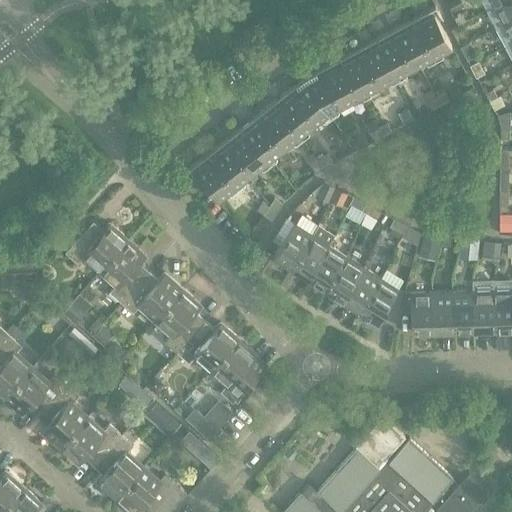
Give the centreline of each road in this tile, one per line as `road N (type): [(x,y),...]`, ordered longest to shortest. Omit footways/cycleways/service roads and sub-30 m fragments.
road 1 (residential): [(318,365),(142,176)]
road 2 (residential): [(511,370),(374,378),(318,365)]
road 3 (residential): [(195,511),(318,365)]
road 4 (unclassified): [(126,159),(0,27)]
road 5 (residential): [(142,176),(280,60)]
road 6 (residential): [(92,511),(0,427)]
